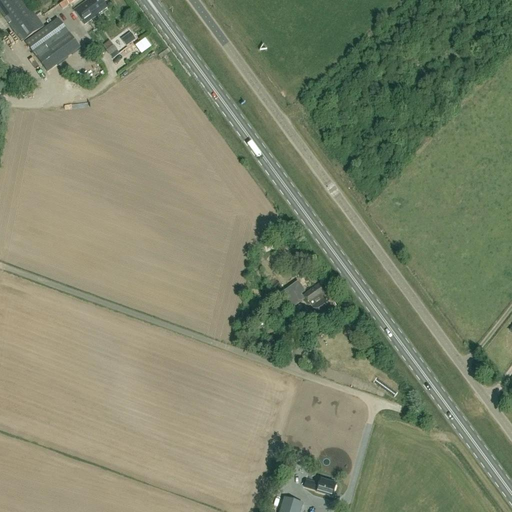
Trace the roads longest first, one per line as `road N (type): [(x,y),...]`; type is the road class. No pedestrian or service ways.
road 1 (primary): [(511,493),(148,0)]
road 2 (unclassified): [(511,433),(192,0)]
road 3 (unclassified): [(0,266),(399,409)]
